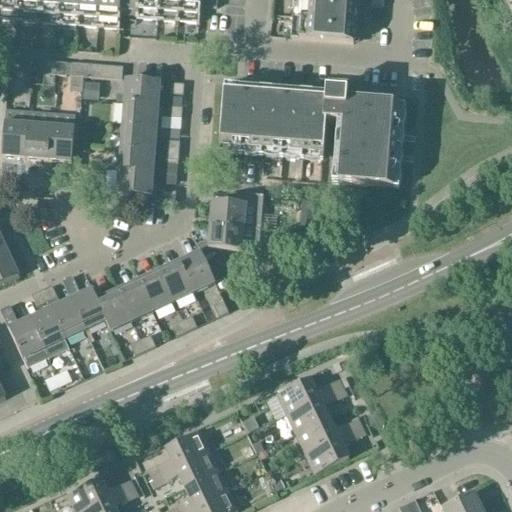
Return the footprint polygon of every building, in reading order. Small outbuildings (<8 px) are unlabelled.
[(0,0),(0,22),(119,32),(120,18),(136,19),(136,21),(199,26),(201,0),(0,0)] [(205,0),(205,10),(217,11),(217,0),(205,0)] [(293,0),(294,0),(292,20),(290,41),(353,46),(355,25),(357,5),(357,0),(293,0)] [(384,2),(371,1),(370,9),(383,10),(384,2)] [(20,74),(21,61),(10,60),(9,74),(20,74)] [(45,64),(44,76),(55,77),(56,65),(45,64)] [(56,65),(55,77),(66,78),(67,66),(56,65)] [(81,67),(72,67),(72,79),(80,79),(81,67)] [(81,67),(80,79),(84,79),(88,80),(89,68),(84,68),(81,67)] [(97,69),(89,68),(88,80),(97,80),(97,69)] [(106,69),(97,69),(97,80),(105,81),(106,69)] [(106,69),(105,81),(113,81),(114,70),(106,69)] [(113,81),(122,82),(123,70),(114,70),(113,81)] [(393,192),(400,108),(347,104),(349,83),(327,81),(326,103),(224,95),(220,150),(324,158),(326,125),(343,126),(338,187),(393,192)] [(126,82),(124,106),(159,108),(160,85),(126,82)] [(100,87),(85,85),(83,102),(98,103),(100,87)] [(186,86),(172,85),(171,97),(185,98),(186,86)] [(157,131),(159,108),(124,106),(122,128),(157,131)] [(183,111),(170,110),(169,120),(182,121),(183,111)] [(25,162),(28,129),(29,115),(6,113),(2,160),(25,162)] [(29,115),(28,129),(25,162),(48,164),(51,129),(52,116),(29,115)] [(52,116),(51,129),(48,164),(72,166),(75,118),(52,116)] [(155,154),(157,131),(122,128),(120,151),(155,154)] [(166,155),(179,156),(181,156),(182,145),(167,144),(166,155)] [(153,177),(155,154),(120,151),(119,174),(153,177)] [(180,168),(181,156),(179,156),(166,155),(165,167),(180,168)] [(119,174),(117,197),(151,200),(153,177),(119,174)] [(177,196),(163,195),(162,205),(176,207),(177,196)] [(212,210),(210,228),(260,232),(262,198),(234,197),(233,206),(212,205),(212,210)] [(199,253),(200,255),(204,263),(216,257),(214,252),(243,254),(259,255),(260,232),(210,228),(209,242),(197,248),(199,253)] [(301,237),(273,235),(272,252),(299,254),(301,237)] [(0,262),(9,259),(0,238),(0,262)] [(200,255),(179,265),(194,296),(215,286),(204,263),(200,255)] [(0,288),(7,285),(19,280),(9,259),(0,262),(0,288)] [(173,306),(194,296),(179,265),(159,274),(173,306)] [(153,316),(173,306),(159,274),(138,284),(153,316)] [(76,277),(64,283),(70,294),(81,289),(76,277)] [(132,325),(153,316),(138,284),(117,294),(132,325)] [(42,293),(47,304),(60,299),(55,287),(42,293)] [(39,308),(47,304),(42,293),(34,297),(39,308)] [(86,334),(106,324),(96,303),(97,303),(92,293),(71,302),(86,334)] [(96,303),(106,324),(111,335),(132,325),(117,294),(97,303),(96,303)] [(71,302),(50,312),(65,343),(86,334),(71,302)] [(225,304),(215,309),(220,320),(230,315),(225,304)] [(1,312),(7,324),(18,319),(13,307),(1,312)] [(69,352),(65,343),(50,312),(30,321),(49,362),(69,352)] [(182,324),(187,336),(199,330),(194,318),(182,324)] [(27,372),(49,362),(30,321),(8,331),(27,372)] [(178,340),(187,336),(182,324),(172,328),(178,340)] [(140,343),(146,355),(158,350),(153,337),(140,343)] [(137,359),(146,355),(140,343),(131,347),(137,359)] [(333,369),(328,371),(331,378),(341,373),(338,368),(337,366),(333,368),(333,369)] [(340,384),(330,389),(317,396),(311,382),(277,398),(287,418),(343,391),(340,384)] [(348,400),(343,391),(287,418),(296,438),(330,422),(325,411),(348,400)] [(254,419),(244,424),(249,435),(259,430),(254,419)] [(336,435),(330,422),(296,438),(306,458),(362,430),(359,424),(336,435)] [(315,478),(349,462),(344,451),(366,440),(362,430),(306,458),(315,478)] [(199,436),(166,452),(172,464),(149,475),(153,483),(209,456),(199,436)] [(260,444),(253,448),(257,457),(265,453),(260,444)] [(179,480),(185,492),(219,475),(209,456),(153,483),(149,485),(153,493),(179,480)] [(219,475),(185,492),(190,503),(172,511),(192,511),(228,495),(222,483),(219,475)] [(130,485),(121,489),(108,496),(101,483),(68,499),(74,511),(91,511),(134,492),(130,485)] [(281,483),(274,486),(278,494),(284,491),(281,483)] [(138,500),(134,492),(91,511),(115,511),(138,500)] [(441,511),(483,511),(480,506),(484,505),(479,494),(441,511)] [(236,511),(228,495),(192,511),(236,511)]
